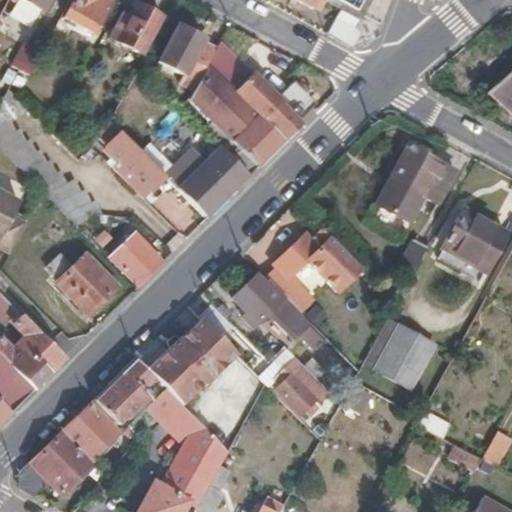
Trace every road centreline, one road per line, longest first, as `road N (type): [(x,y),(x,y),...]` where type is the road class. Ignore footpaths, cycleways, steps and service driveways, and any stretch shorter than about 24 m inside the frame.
road 1 (secondary): [(383,82),(0,458)]
road 2 (residential): [(227,0),(383,82)]
road 3 (residential): [(383,82),(511,155)]
road 4 (secondary): [(479,0),(383,82)]
